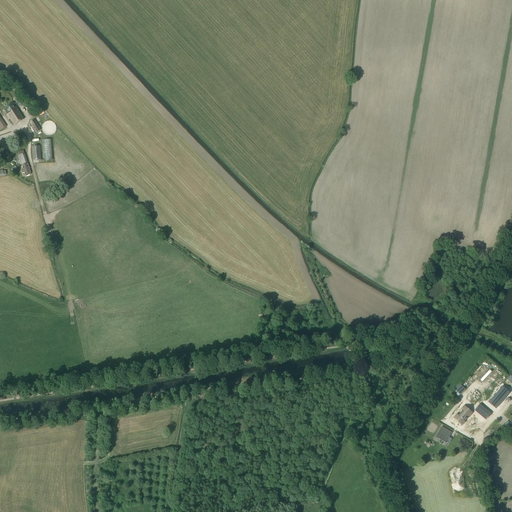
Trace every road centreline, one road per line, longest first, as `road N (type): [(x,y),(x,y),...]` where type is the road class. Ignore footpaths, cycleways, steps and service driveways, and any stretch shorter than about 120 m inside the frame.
road 1 (track): [(353,358),(343,346),(0,401)]
road 2 (track): [(0,421),(353,358)]
